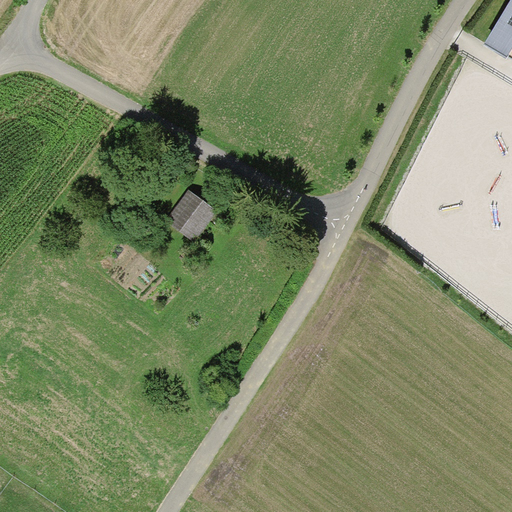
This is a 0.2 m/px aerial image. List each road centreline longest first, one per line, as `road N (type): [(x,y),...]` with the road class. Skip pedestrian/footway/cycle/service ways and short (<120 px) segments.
road 1 (residential): [(462,0),(390,119),(348,221),(279,197),(35,59),(22,28),(37,0)]
road 2 (track): [(348,221),(166,511)]
